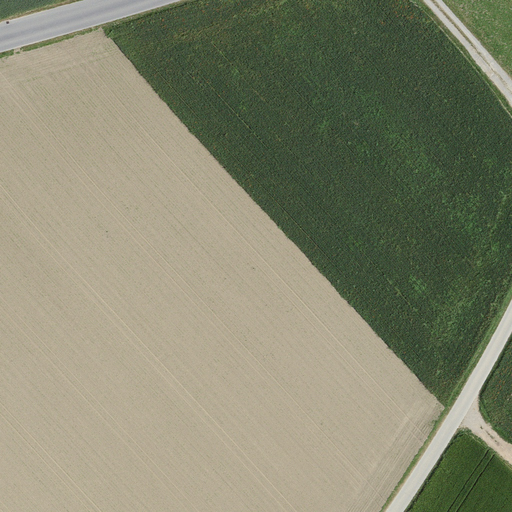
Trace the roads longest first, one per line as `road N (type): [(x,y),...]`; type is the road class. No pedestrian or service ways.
road 1 (unclassified): [(511,316),(394,511)]
road 2 (unclassified): [(135,0),(0,36)]
road 3 (track): [(430,0),(511,92)]
